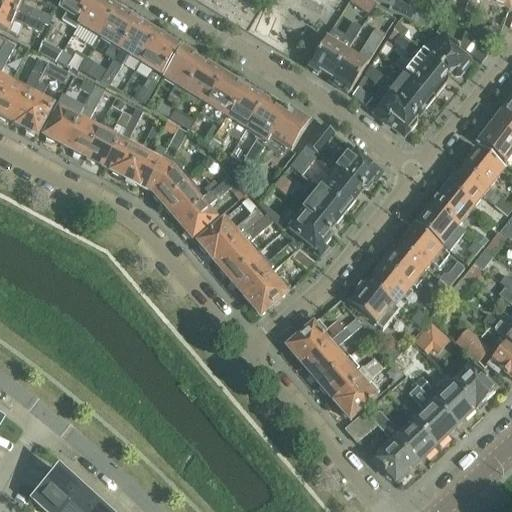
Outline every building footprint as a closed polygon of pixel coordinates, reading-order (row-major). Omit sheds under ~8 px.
[(0,0),(0,8),(45,26),(48,28),(52,19),(20,6),(22,0),(0,0)] [(48,0),(46,6),(55,10),(58,0),(48,0)] [(58,0),(55,10),(59,11),(57,13),(64,18),(61,23),(75,32),(94,0),(58,0)] [(94,0),(75,32),(67,44),(74,48),(85,32),(98,40),(115,13),(113,12),(114,9),(108,5),(104,6),(94,0)] [(371,0),(390,9),(393,0),(371,0)] [(477,2),(470,0),(468,0),(464,13),(471,16),(477,2)] [(511,0),(481,0),(509,11),(511,2),(511,0)] [(389,13),(413,24),(417,14),(393,2),(389,13)] [(45,26),(0,8),(0,31),(9,35),(13,24),(41,35),(45,26)] [(117,14),(115,13),(98,40),(110,48),(104,58),(112,63),(135,26),(127,20),(126,17),(120,13),(117,14)] [(431,20),(417,15),(413,26),(427,31),(431,20)] [(339,50),(325,41),(309,69),(311,70),(311,74),(316,77),(320,75),(329,81),(346,54),(365,24),(357,19),(339,50)] [(135,26),(112,63),(100,83),(108,89),(127,58),(139,66),(156,38),(155,37),(154,33),(149,30),(145,31),(135,26)] [(416,51),(402,40),(393,33),(388,41),(394,45),(393,45),(415,63),(405,76),(434,100),(445,87),(441,84),(447,76),(448,77),(425,59),(416,51)] [(346,54),(329,81),(331,82),(331,87),(335,90),(340,88),(346,91),(345,92),(345,95),(347,96),(349,95),(382,40),(373,34),(356,61),(346,54)] [(407,35),(402,40),(416,51),(421,44),(412,36),(410,38),(407,35)] [(481,66),(490,54),(469,37),(459,48),(481,66)] [(139,66),(152,74),(143,89),(138,90),(132,101),(144,106),(160,79),(177,51),(169,46),(168,42),(162,39),(159,39),(156,38),(139,66)] [(441,39),(425,59),(448,77),(452,76),(455,78),(460,72),(464,72),(468,67),(468,63),(469,61),(441,39)] [(5,44),(0,53),(0,104),(11,85),(0,78),(0,75),(14,49),(5,44)] [(184,54),(181,52),(163,81),(175,89),(168,101),(177,106),(180,101),(202,65),(193,60),(193,56),(187,53),(184,54)] [(84,59),(77,72),(99,84),(105,73),(84,59)] [(202,65),(180,101),(194,110),(198,103),(205,107),(222,78),(220,77),(219,74),(214,71),(212,71),(205,68),(207,65),(204,63),(203,66),(202,65)] [(23,91),(11,85),(0,104),(0,119),(15,127),(38,85),(46,69),(37,64),(23,91)] [(370,70),(365,78),(414,118),(420,110),(424,113),(434,100),(405,76),(394,89),(370,70)] [(225,80),(222,78),(205,107),(225,120),(243,91),(234,85),(233,82),(228,79),(225,80)] [(365,78),(353,96),(351,98),(373,116),(372,116),(392,132),(393,131),(403,139),(408,132),(412,132),(416,126),(416,121),(413,119),(414,118),(365,78)] [(91,98),(95,90),(83,83),(79,92),(91,98)] [(46,90),(38,85),(15,127),(37,139),(54,107),(41,100),(46,90)] [(91,98),(85,108),(63,149),(84,160),(99,131),(87,125),(104,94),(95,90),(91,98)] [(243,91),(225,120),(212,141),(222,146),(234,126),(246,133),(263,104),(262,103),(261,99),(256,96),(252,97),(243,91)] [(58,110),(42,138),(63,149),(85,108),(75,103),(74,106),(63,100),(58,110)] [(246,133),(256,140),(244,162),(253,168),(264,149),(265,149),(266,146),(284,117),(275,111),(274,107),(270,105),(266,106),(263,104),(246,133)] [(161,106),(156,114),(169,120),(173,113),(161,106)] [(511,109),(508,106),(492,126),(511,141),(511,109)] [(287,111),(284,117),(266,146),(265,149),(278,158),(283,149),(290,154),(308,124),(287,111)] [(135,112),(125,132),(104,171),(124,182),(140,152),(142,150),(128,143),(142,116),(135,112)] [(167,124),(163,132),(173,138),(177,130),(167,124)] [(511,157),(511,141),(492,126),(477,146),(505,167),(511,157)] [(101,127),(99,131),(84,160),(104,170),(103,171),(104,171),(125,132),(116,128),(113,133),(101,127)] [(317,157),(334,137),(323,128),(306,148),(316,155),(317,157)] [(178,131),(166,153),(145,193),(146,192),(152,195),(161,207),(190,182),(181,172),(183,170),(180,166),(173,162),(181,147),(191,153),(199,157),(205,146),(199,141),(187,135),(187,136),(178,131)] [(140,152),(124,182),(145,193),(166,153),(157,148),(152,158),(140,152)] [(316,155),(306,148),(289,169),(298,176),(316,155)] [(354,154),(348,149),(342,157),(338,153),(328,165),(336,171),(363,193),(368,193),(372,187),(371,182),(377,174),(383,178),(384,177),(355,153),(354,154)] [(464,169),(463,171),(488,192),(504,173),(476,151),(463,166),(464,169)] [(363,193),(336,171),(319,193),(346,214),(356,201),(353,198),(359,191),(362,194),(363,193)] [(456,176),(446,188),(473,211),(482,200),(506,219),(511,211),(488,192),(463,171),(458,178),(456,176)] [(285,199),(294,189),(281,179),(273,189),(285,199)] [(229,180),(218,189),(176,224),(192,243),(218,221),(209,211),(217,205),(216,204),(235,187),(229,180)] [(200,193),(190,182),(161,207),(176,224),(218,189),(213,183),(200,193)] [(257,191),(263,196),(269,188),(263,183),(257,191)] [(346,214),(319,193),(311,187),(300,201),(308,208),(303,214),(326,232),(332,224),(335,227),(346,214)] [(473,211),(446,188),(436,200),(435,200),(432,204),(435,207),(433,210),(457,230),(473,211)] [(258,208),(266,217),(273,225),(279,232),(281,234),(284,230),(285,225),(260,205),(258,208)] [(419,225),(417,228),(449,254),(464,235),(457,230),(433,210),(427,218),(422,218),(418,223),(419,225)] [(212,263),(263,219),(256,211),(233,232),(224,221),(196,245),(212,263)] [(326,232),(303,214),(287,233),(321,260),(322,259),(321,258),(321,259),(318,256),(331,240),(330,236),(326,232)] [(264,220),(263,219),(212,263),(228,282),(259,255),(250,244),(273,225),(266,217),(264,220)] [(448,258),(415,232),(413,234),(409,234),(405,239),(406,244),(400,251),(425,272),(431,266),(438,271),(448,258)] [(467,253),(474,259),(482,249),(474,243),(467,253)] [(259,255),(228,282),(244,300),(271,277),(290,260),(298,253),(300,249),(293,244),(288,248),(268,265),(259,255)] [(425,272),(400,251),(395,258),(392,255),(382,267),(410,291),(425,272)] [(473,267),(482,273),(494,258),(486,251),(473,267)] [(315,266),(298,253),(290,260),(308,274),(315,266)] [(374,282),(370,288),(369,289),(395,310),(395,309),(410,291),(382,267),(371,280),(374,282)] [(473,267),(460,282),(469,289),(483,274),(482,273),(473,267)] [(443,276),(438,282),(448,290),(453,284),(443,276)] [(271,277),(244,300),(260,319),(287,296),(271,277)] [(511,282),(505,277),(498,286),(504,290),(511,296),(511,282)] [(448,290),(438,282),(430,291),(439,300),(448,290)] [(469,289),(460,282),(448,297),(456,304),(469,289)] [(345,302),(345,303),(382,333),(399,312),(395,309),(395,310),(369,289),(370,288),(365,285),(363,288),(360,288),(347,304),(345,302)] [(511,296),(504,290),(498,297),(511,308),(511,296)] [(418,313),(411,322),(421,331),(429,322),(418,313)] [(511,334),(511,335),(488,317),(483,325),(493,333),(506,343),(511,348),(511,334)] [(342,325),(339,327),(336,323),(327,332),(334,340),(346,330),(342,325)] [(315,328),(313,326),(285,349),(302,368),(329,344),(323,337),(326,334),(318,325),(315,328)] [(334,340),(329,344),(302,368),(317,386),(348,360),(340,351),(337,354),(334,350),(351,335),(346,330),(334,340)] [(466,332),(455,346),(477,365),(489,352),(466,332)] [(379,335),(372,342),(394,363),(403,353),(391,342),(388,345),(379,335)] [(506,343),(489,364),(486,368),(497,377),(500,372),(511,381),(511,348),(506,343)] [(348,360),(317,386),(333,405),(377,367),(373,362),(363,370),(362,369),(358,372),(348,360)] [(476,412),(497,392),(472,366),(451,386),(476,412)] [(377,367),(333,405),(349,423),(379,397),(368,385),(382,373),(377,367)] [(420,380),(414,386),(417,388),(424,396),(430,391),(420,380)] [(439,394),(430,403),(456,430),(462,423),(462,422),(474,410),(476,412),(451,386),(441,396),(439,394)] [(412,424),(435,448),(448,436),(449,436),(456,430),(430,403),(424,396),(417,388),(408,397),(422,411),(423,413),(412,424)] [(377,427),(371,421),(366,414),(345,432),(356,445),(377,427)] [(400,432),(398,434),(378,414),(371,421),(377,427),(391,441),(416,468),(423,461),(422,461),(435,448),(412,424),(402,434),(400,432)] [(384,451),(371,464),(383,476),(385,475),(396,486),(408,474),(409,475),(416,468),(391,441),(382,449),(384,451)] [(34,504),(43,511),(63,511),(80,493),(79,493),(78,494),(70,487),(72,485),(60,475),(34,504)] [(63,511),(97,511),(99,511),(98,510),(97,511),(89,504),(90,503),(80,493),(63,511)]
